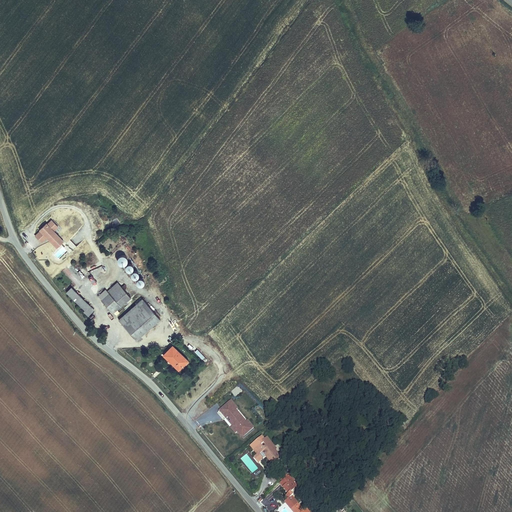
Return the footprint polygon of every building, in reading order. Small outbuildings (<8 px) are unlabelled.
[(64,240),(54,230),(59,226),(51,218),(47,222),(46,222),(39,229),(40,230),(35,235),(42,243),(47,238),(56,248),(64,240)] [(126,255),(123,252),(119,253),(116,257),(117,262),(122,263),(126,262),(127,259),(126,255)] [(133,263),(130,262),(127,262),(125,265),(126,268),(128,270),(132,269),(133,266),(133,263)] [(138,270),(135,269),(132,269),(130,272),(131,275),(134,277),(137,276),(138,273),(138,270)] [(143,277),(140,276),(137,277),(135,280),(136,283),(139,284),(143,283),(144,280),(143,277)] [(105,288),(97,295),(113,313),(131,297),(124,289),(127,287),(124,284),(121,286),(117,281),(108,290),(105,288)] [(71,286),(66,291),(84,309),(83,311),(88,316),(95,309),(71,286)] [(142,297),(118,319),(136,340),(161,318),(142,297)] [(189,359),(172,343),(162,354),(178,370),(189,359)] [(201,359),(204,356),(197,348),(194,351),(201,359)] [(234,396),(242,392),(239,386),(231,391),(234,396)] [(238,408),(231,400),(218,411),(231,426),(230,427),(235,433),(237,433),(242,438),(254,427),(247,419),(246,420),(237,410),(238,408)] [(270,462),(267,465),(270,468),(283,457),(276,450),(277,449),(267,437),(264,439),(262,436),(249,446),(257,454),(253,457),(258,464),(263,460),(262,459),(265,457),(270,462)] [(291,492),(299,485),(288,475),(279,483),(288,493),(285,496),(287,498),(284,502),(291,510),(296,505),(299,503),(295,499),(292,500),(290,498),(293,495),(291,492)]
